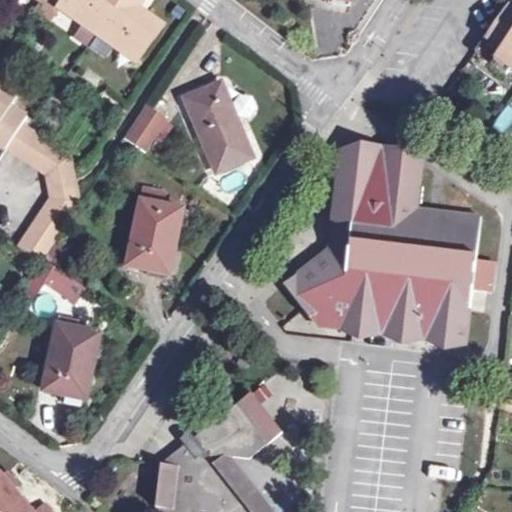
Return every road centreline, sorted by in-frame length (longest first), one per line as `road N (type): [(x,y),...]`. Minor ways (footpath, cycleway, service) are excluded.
road 1 (residential): [(0,432),(63,483),(328,98)]
road 2 (residential): [(328,98),(201,0)]
